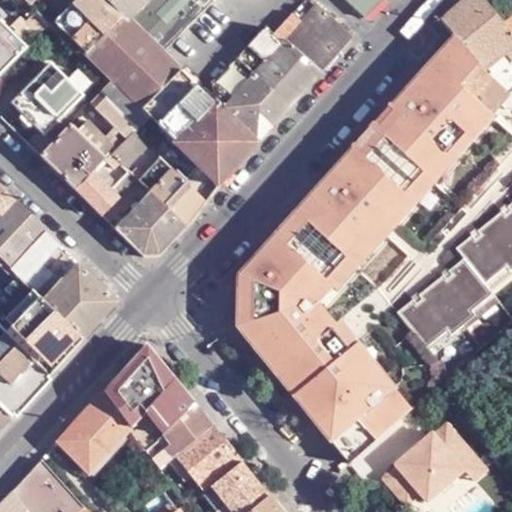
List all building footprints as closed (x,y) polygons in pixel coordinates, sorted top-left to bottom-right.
[(152,193),(187,229),(199,214),(209,199),(218,187),(229,175),(251,152),(265,137),(288,111),(321,75),(354,38),(319,5),(303,22),(294,13),(274,35),(266,28),(214,84),(218,89),(216,92),(228,103),(224,107),(217,100),(215,103),(165,53),(215,0),(76,0),(55,22),(107,72),(113,79),(110,82),(111,83),(103,92),(140,127),(152,116),(177,141),(175,143),(199,166),(185,181),(161,158),(139,181),(144,186),(152,193)] [(345,0),(347,1),(365,19),(368,15),(383,0),(345,0)] [(511,39),(507,34),(503,28),(479,0),(463,0),(440,21),(454,37),(478,65),(459,86),(494,115),(508,99),(511,94),(511,39)] [(39,34),(50,22),(37,10),(25,21),(39,34)] [(0,74),(27,46),(0,20),(0,74)] [(511,20),(503,28),(507,34),(511,39),(511,20)] [(60,34),(37,59),(47,68),(51,63),(52,64),(71,45),(60,34)] [(478,65),(454,37),(240,276),(238,328),(350,464),(408,415),(391,394),(395,391),(338,323),(335,326),(317,304),(333,288),(326,282),(364,239),(375,249),(494,115),(459,86),(478,65)] [(51,63),(47,68),(13,102),(45,134),(83,95),(52,64),(51,63)] [(135,133),(140,127),(103,92),(93,103),(130,138),(135,133)] [(79,118),(72,126),(108,161),(113,156),(115,154),(79,118)] [(42,156),(78,191),(96,173),(103,165),(106,163),(108,161),(72,126),(42,156)] [(122,165),(126,169),(149,146),(135,133),(130,138),(115,154),(113,156),(122,165)] [(115,172),(122,165),(113,156),(108,161),(106,163),(115,172)] [(78,191),(103,215),(120,198),(112,190),(112,189),(129,171),(126,169),(122,165),(115,172),(105,182),(99,176),(96,173),(78,191)] [(103,165),(96,173),(99,176),(105,169),(103,165)] [(132,198),(144,186),(139,181),(129,171),(112,189),(112,190),(120,198),(132,198)] [(0,187),(0,214),(1,215),(14,202),(0,187)] [(161,256),(187,229),(152,193),(117,229),(145,257),(161,256)] [(46,233),(14,202),(1,215),(0,216),(0,257),(13,270),(46,233)] [(511,205),(457,250),(486,286),(508,269),(511,272),(511,271),(511,205)] [(60,246),(46,233),(13,270),(20,276),(37,294),(49,281),(38,270),(60,246)] [(493,296),(464,260),(399,314),(427,349),(447,333),(451,337),(475,317),(472,313),(493,296)] [(117,303),(78,264),(45,301),(84,339),(117,303)] [(0,320),(9,330),(5,333),(50,377),(84,339),(45,301),(37,294),(20,276),(5,291),(9,295),(0,303),(0,320)] [(0,327),(0,404),(13,417),(50,377),(5,333),(0,327)] [(146,345),(103,393),(129,428),(145,410),(164,434),(195,405),(167,370),(146,345)] [(103,393),(58,442),(88,472),(129,428),(103,393)] [(0,431),(13,417),(0,404),(0,431)] [(195,405),(164,434),(163,435),(171,444),(152,459),(159,469),(174,458),(170,453),(174,452),(176,455),(213,427),(195,405)] [(397,468),(385,480),(408,506),(421,495),(427,503),(464,471),(458,463),(471,452),(447,426),(434,436),(432,434),(395,466),(397,468)] [(213,427),(176,455),(187,469),(201,485),(232,462),(238,457),(213,427)] [(146,432),(137,439),(146,451),(154,444),(146,432)] [(487,471),(471,452),(458,463),(464,471),(474,483),(487,471)] [(41,461),(11,493),(25,511),(55,511),(59,509),(61,511),(80,511),(84,509),(41,461)] [(201,485),(187,469),(181,473),(197,495),(210,486),(236,467),(232,462),(201,485)] [(248,511),(268,496),(241,463),(236,467),(210,486),(225,505),(216,511),(248,511)] [(181,489),(176,492),(182,501),(187,498),(181,489)] [(0,511),(25,511),(11,493),(0,504),(0,511)] [(281,511),(268,496),(248,511),(281,511)] [(190,511),(189,510),(186,511),(178,511),(170,501),(155,511),(190,511)]
